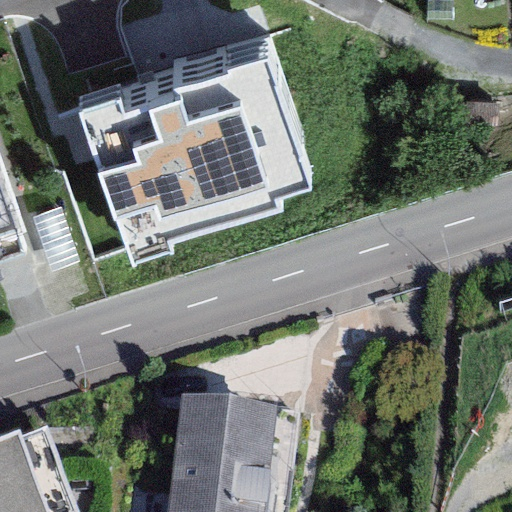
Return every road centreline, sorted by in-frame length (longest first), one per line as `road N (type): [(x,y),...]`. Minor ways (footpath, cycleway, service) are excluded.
road 1 (tertiary): [(0,367),(511,208)]
road 2 (residential): [(511,61),(420,33),(358,0)]
